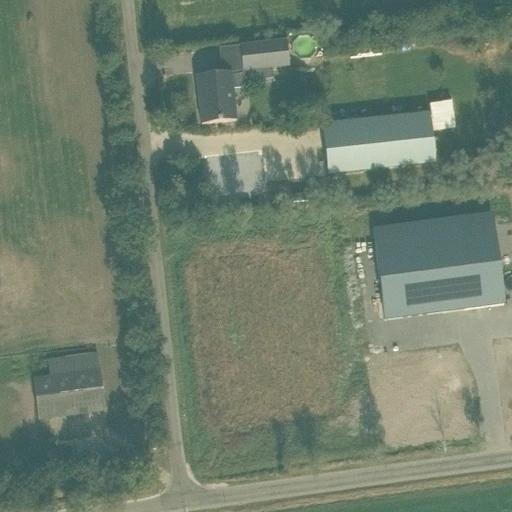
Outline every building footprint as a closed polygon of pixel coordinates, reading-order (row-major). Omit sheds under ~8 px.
[(285,43),(239,48),(242,74),(288,68),(285,43)] [(221,73),(195,76),(201,125),(231,121),(236,121),(232,89),(230,72),(221,73)] [(307,99),(296,100),(298,117),(309,116),(307,99)] [(429,114),(321,126),(326,176),(434,164),(429,114)] [(492,227),(374,243),(384,322),(503,306),(492,227)] [(48,377),(32,379),(32,380),(32,383),(38,420),(104,411),(104,409),(107,409),(106,403),(103,404),(99,370),(98,368),(96,354),(46,361),(48,377)]
